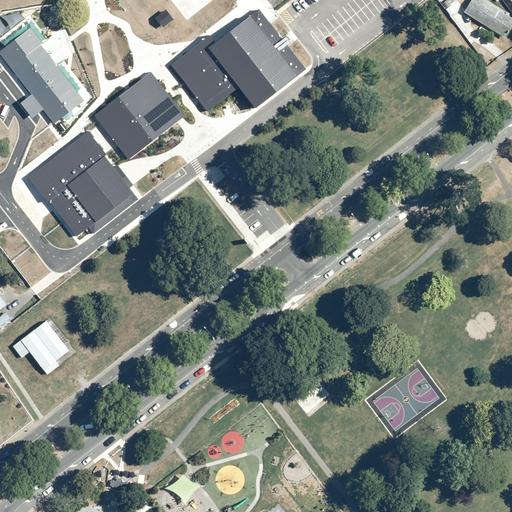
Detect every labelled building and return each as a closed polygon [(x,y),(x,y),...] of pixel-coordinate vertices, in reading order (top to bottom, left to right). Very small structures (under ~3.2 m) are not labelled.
[(58,18),(49,5),(55,0),(20,0),(43,30),(58,18)] [(156,64),(106,0),(87,0),(84,2),(80,6),(85,13),(46,44),(50,51),(97,111),(102,107),(117,95),(81,49),(70,35),(91,20),(125,65),(136,80),(156,64)] [(511,27),(511,17),(483,0),(471,0),(463,12),(505,38),(511,27)] [(311,70),(261,5),(209,44),(259,109),(311,70)] [(29,31),(0,52),(31,93),(20,101),(32,117),(43,109),(52,122),(81,100),(29,31)] [(209,107),(239,84),(205,41),(176,63),(209,107)] [(185,117),(151,73),(95,116),(129,160),(185,117)] [(40,144),(3,97),(0,99),(0,111),(31,151),(40,144)] [(140,198),(87,130),(27,176),(81,244),(140,198)] [(35,209),(9,177),(0,184),(0,228),(15,217),(19,222),(35,209)] [(43,228),(34,216),(0,241),(5,249),(11,245),(14,250),(43,228)] [(0,303),(12,294),(0,279),(0,303)] [(73,343),(44,306),(18,326),(48,363),(73,343)] [(5,310),(0,314),(0,326),(11,319),(5,310)] [(304,416),(325,395),(307,377),(286,399),(304,416)]
